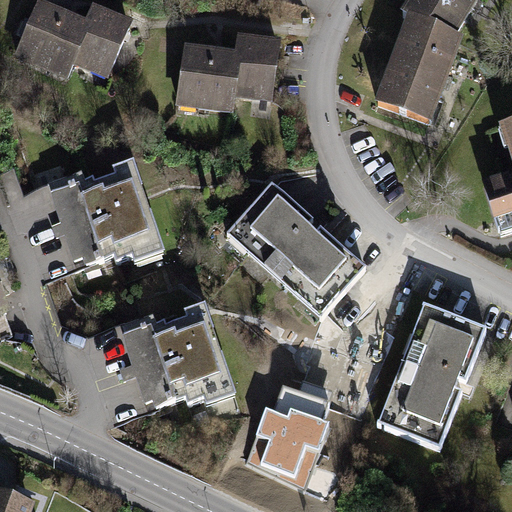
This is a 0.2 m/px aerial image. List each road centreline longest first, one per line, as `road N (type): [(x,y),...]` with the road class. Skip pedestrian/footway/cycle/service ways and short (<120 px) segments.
road 1 (residential): [(511,299),(378,223),(338,172),(325,101),(332,42),(357,0)]
road 2 (tertiary): [(0,414),(214,511)]
